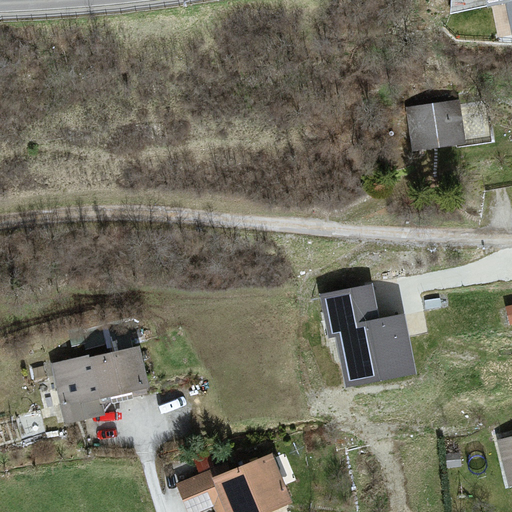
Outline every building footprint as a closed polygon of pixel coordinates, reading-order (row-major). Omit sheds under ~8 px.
[(511,0),(483,0),(484,4),(506,0),(511,27),(511,0)] [(461,106),(410,112),(427,157),(476,148),(461,106)] [(376,312),(371,277),(318,286),(325,331),(335,330),(343,381),(417,370),(407,307),(376,312)] [(148,354),(53,368),(72,429),(111,422),(110,408),(160,397),(148,354)] [(511,441),(498,446),(511,477),(511,441)] [(218,511),(294,511),(301,509),(279,458),(183,495),(189,511),(216,511),(218,511)]
